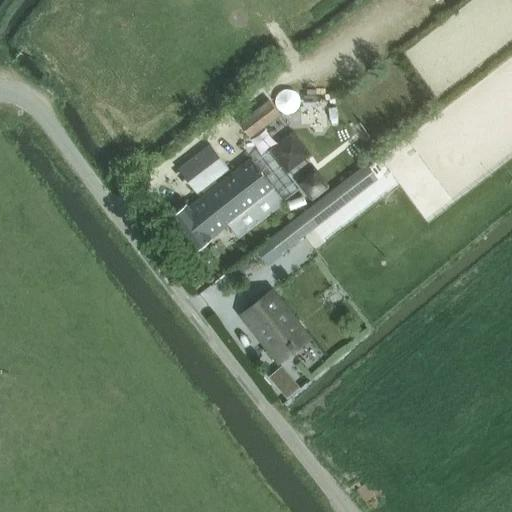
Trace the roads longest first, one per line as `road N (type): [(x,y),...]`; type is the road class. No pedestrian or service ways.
road 1 (residential): [(0,89),(42,113),(348,511)]
road 2 (track): [(309,74),(400,183),(201,320)]
road 3 (unknown): [(111,203),(407,0)]
